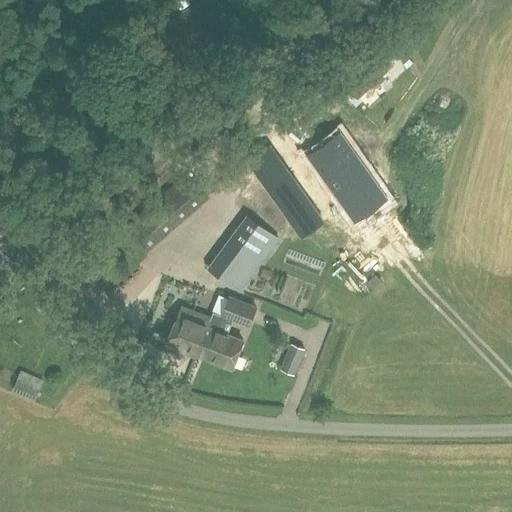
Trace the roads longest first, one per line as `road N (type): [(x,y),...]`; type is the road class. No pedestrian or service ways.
road 1 (unclassified): [(511,430),(295,428),(165,403),(92,361),(2,254)]
road 2 (unclassified): [(2,254),(359,0)]
